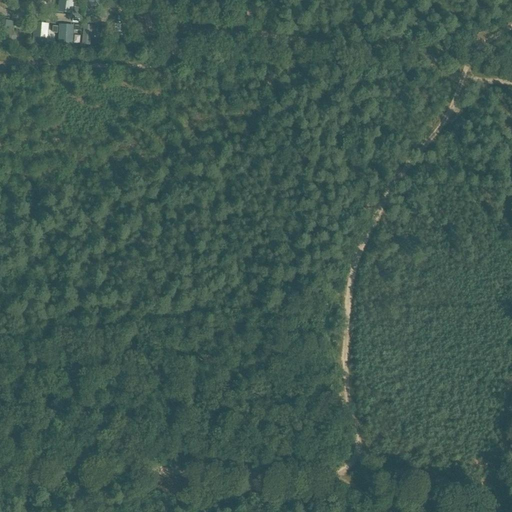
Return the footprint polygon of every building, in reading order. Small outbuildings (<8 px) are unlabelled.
[(61,0),(60,11),(72,13),(73,0),(61,0)] [(145,15),(137,17),(141,37),(148,36),(145,15)] [(1,19),(0,30),(0,37),(11,39),(13,21),(1,19)] [(35,24),(33,42),(35,43),(42,43),(46,44),(48,25),(35,24)] [(115,24),(112,42),(118,43),(121,25),(115,24)] [(84,25),(82,44),(90,45),(92,26),(84,25)] [(59,26),(58,44),(72,44),(73,26),(59,26)]
